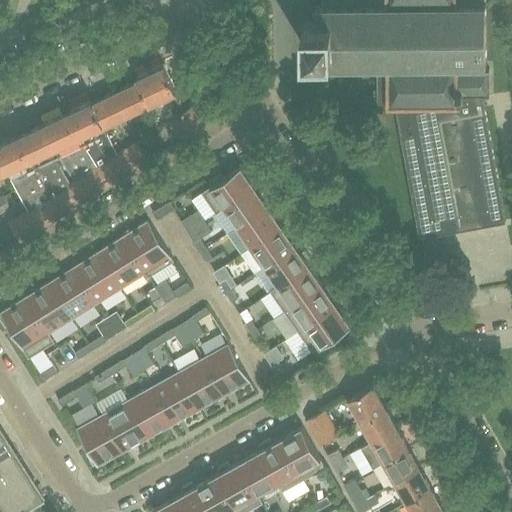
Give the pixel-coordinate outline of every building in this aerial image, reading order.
[(304,19),(304,48),(316,48),(316,63),(323,63),(323,71),(379,70),(379,87),(373,88),(374,99),(379,99),(379,101),(388,101),(388,103),(401,103),(424,227),(501,213),(502,221),(506,220),(482,94),(490,93),(489,68),(483,68),(482,61),(487,61),(486,2),(482,2),(482,0),(321,0),(322,4),(316,4),(316,19),(304,19)] [(181,84),(176,88),(164,62),(137,75),(139,80),(150,103),(159,126),(171,118),(192,103),(192,102),(181,84)] [(127,113),(150,103),(139,80),(116,90),(127,113)] [(104,124),(127,113),(116,90),(94,101),(104,124)] [(0,141),(0,157),(6,171),(7,170),(22,198),(27,206),(28,208),(8,220),(21,240),(149,160),(136,140),(117,151),(104,124),(94,101),(93,98),(0,141)] [(184,137),(205,122),(192,103),(171,118),(184,137)] [(141,136),(145,143),(147,145),(158,138),(152,129),(141,136)] [(212,184),(210,185),(202,191),(216,211),(224,206),(256,184),(241,164),(222,177),(220,174),(210,181),(212,184)] [(256,184),(224,206),(237,226),(269,204),(268,202),(271,200),(264,189),(261,191),(256,184)] [(10,190),(3,194),(4,196),(11,208),(15,214),(27,206),(22,198),(16,201),(10,190)] [(0,197),(0,206),(4,212),(11,208),(4,196),(0,197)] [(170,200),(152,211),(157,218),(175,207),(170,200)] [(269,204),(237,226),(251,245),(283,223),(269,204)] [(123,234),(146,271),(149,275),(174,259),(148,218),(123,234)] [(283,223),(251,245),(265,265),(296,243),(291,236),(294,234),(287,223),(284,225),(283,223)] [(146,271),(123,234),(99,249),(122,286),(146,271)] [(207,246),(201,236),(194,240),(200,250),(207,246)] [(296,243),(265,265),(279,285),(310,263),(309,261),(312,259),(305,248),(302,250),(296,243)] [(207,246),(200,250),(207,260),(213,256),(207,246)] [(122,286),(99,249),(74,264),(97,302),(122,286)] [(310,263),(279,285),(271,290),(285,310),(292,305),(324,283),(310,263)] [(97,302),(74,264),(50,280),(73,317),(97,302)] [(232,287),(226,277),(218,282),(225,292),(232,287)] [(73,317),(50,280),(25,295),(49,332),(73,317)] [(173,290),(177,296),(191,287),(187,280),(173,290)] [(324,283),(292,305),(285,310),(298,330),(306,324),(338,302),(332,295),(336,293),(328,282),(325,285),(324,283)] [(232,287),(225,292),(231,302),(238,297),(232,287)] [(8,324),(24,348),(29,356),(54,340),(49,332),(25,295),(0,311),(2,313),(0,314),(0,317),(5,326),(8,324)] [(338,302),(306,324),(298,330),(312,350),(323,343),(325,346),(335,339),(333,336),(352,323),(338,302)] [(156,309),(152,303),(138,311),(142,317),(156,309)] [(193,314),(197,320),(210,311),(206,305),(193,314)] [(128,326),(142,317),(138,311),(124,320),(128,326)] [(258,328),(252,318),(246,322),(252,332),(258,328)] [(159,335),(162,341),(175,333),(172,327),(159,335)] [(252,332),(258,341),(264,338),(258,328),(252,332)] [(107,339),(103,333),(90,342),(94,348),(107,339)] [(144,344),(148,350),(162,341),(159,335),(144,344)] [(203,355),(225,394),(250,379),(229,341),(203,355)] [(75,351),(79,357),(94,348),(90,342),(75,351)] [(178,369),(200,408),(225,394),(203,355),(178,369)] [(109,366),(113,372),(127,364),(123,358),(109,366)] [(40,373),(44,379),(58,370),(54,364),(40,373)] [(95,375),(99,381),(113,372),(109,366),(95,375)] [(153,383),(174,422),(200,408),(178,369),(153,383)] [(278,372),(260,382),(264,390),(282,380),(278,372)] [(85,382),(74,389),(78,394),(85,406),(95,399),(85,382)] [(128,397),(149,436),(174,422),(153,383),(128,397)] [(373,383),(348,397),(361,419),(385,405),(373,383)] [(58,398),(62,404),(78,394),(74,388),(58,398)] [(102,412),(124,450),(149,436),(128,397),(102,412)] [(361,419),(372,439),(396,425),(385,405),(361,419)] [(324,408),(307,418),(321,443),(338,433),(324,408)] [(124,450),(102,412),(77,426),(91,451),(87,453),(94,464),(97,462),(98,465),(124,450)] [(280,436),(299,469),(304,478),(326,465),(302,423),(280,436)] [(372,439),(383,459),(407,445),(396,425),(372,439)] [(0,464),(16,454),(3,434),(0,435),(0,464)] [(260,447),(278,481),(283,489),(304,478),(299,469),(280,436),(273,440),(271,437),(260,443),(262,446),(260,447)] [(383,459),(395,479),(419,466),(407,445),(383,459)] [(278,481),(260,447),(239,459),(258,493),(278,481)] [(327,454),(331,462),(344,455),(340,447),(327,454)] [(0,492),(29,474),(16,454),(0,464),(0,492)] [(331,462),(336,472),(349,465),(344,455),(331,462)] [(218,471),(236,504),(240,511),(242,511),(262,501),(258,493),(239,459),(231,464),(229,460),(218,466),(220,470),(218,471)] [(395,479),(407,500),(431,487),(419,466),(395,479)] [(222,511),(236,504),(218,471),(197,483),(213,511),(222,511)] [(16,511),(42,495),(29,474),(0,492),(0,509),(1,511),(16,511)] [(176,494),(185,511),(213,511),(197,483),(195,484),(193,481),(182,487),(184,490),(176,494)] [(407,500),(413,511),(431,511),(442,506),(431,487),(407,500)] [(349,495),(354,503),(366,496),(362,488),(349,495)] [(154,507),(157,511),(185,511),(176,494),(154,507)] [(320,507),(331,501),(326,494),(316,500),(320,507)] [(354,503),(359,511),(360,511),(372,505),(366,496),(354,503)] [(311,511),(320,507),(316,500),(306,506),(309,511),(311,511)]
